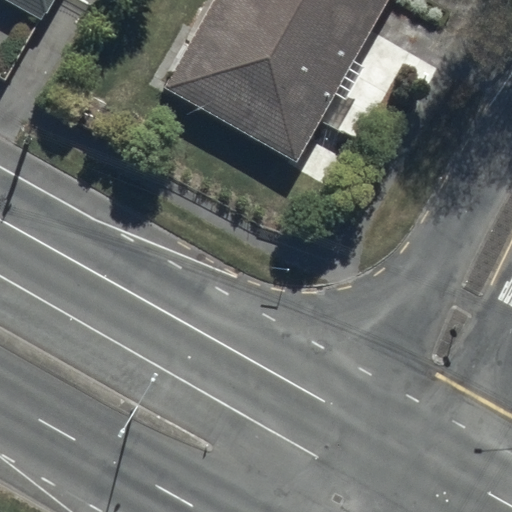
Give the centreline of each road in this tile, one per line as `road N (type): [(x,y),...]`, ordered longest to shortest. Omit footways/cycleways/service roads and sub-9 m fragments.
road 1 (secondary): [(0,224),(383,441)]
road 2 (tertiary): [(511,213),(383,441)]
road 3 (secondary): [(203,511),(0,397)]
road 4 (secondary): [(383,441),(508,511)]
